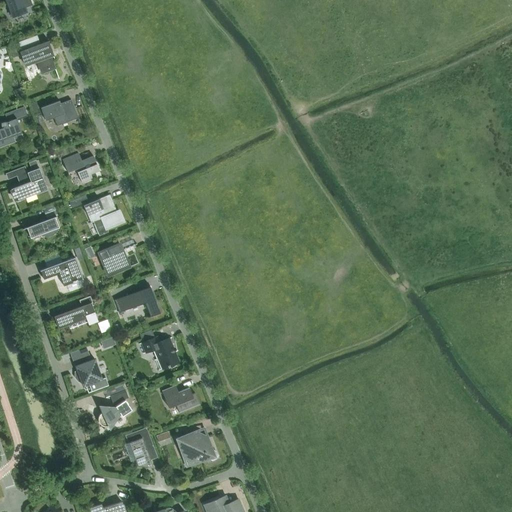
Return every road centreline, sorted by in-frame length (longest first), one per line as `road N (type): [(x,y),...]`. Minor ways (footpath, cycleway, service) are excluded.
road 1 (residential): [(47,0),(242,470)]
road 2 (residential): [(92,478),(0,202)]
road 3 (residential): [(92,478),(173,492),(242,470)]
